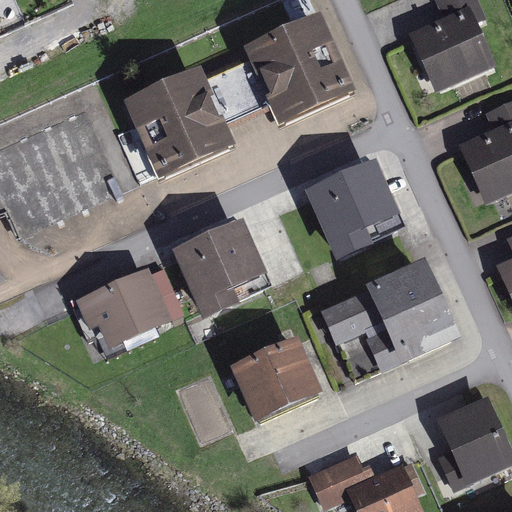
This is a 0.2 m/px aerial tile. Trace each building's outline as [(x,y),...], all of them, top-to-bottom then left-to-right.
[(0,0),(0,36),(67,7),(64,0),(0,0)] [(440,0),(449,21),(416,35),(436,83),(486,62),(469,21),(480,16),(472,0),(440,0)] [(314,30),(247,59),(251,68),(271,114),(281,139),(349,110),(314,30)] [(251,68),(190,93),(209,141),(271,114),(251,68)] [(190,93),(184,84),(127,108),(161,189),(218,165),(209,141),(190,93)] [(468,147),(488,194),(511,184),(511,107),(491,116),(498,134),(468,147)] [(376,165),(314,191),(338,246),(399,221),(376,165)] [(268,284),(246,229),(181,256),(204,310),(268,284)] [(511,254),(485,267),(511,324),(511,254)] [(421,272),(330,311),(341,337),(368,326),(385,366),(449,338),(421,272)] [(171,318),(152,275),(87,303),(107,346),(171,318)] [(316,394),(294,347),(239,373),(261,419),(316,394)] [(509,463),(484,406),(446,423),(459,454),(444,461),(456,487),(509,463)] [(339,491),(347,511),(414,511),(396,467),(339,491)]
